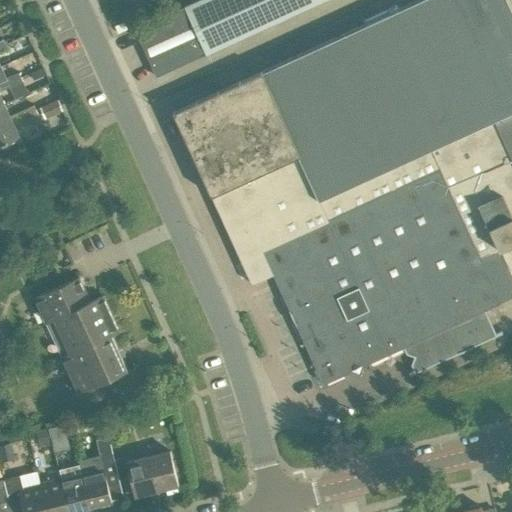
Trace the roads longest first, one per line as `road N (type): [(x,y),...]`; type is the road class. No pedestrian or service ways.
road 1 (residential): [(275,505),(250,397),(219,313),(77,0)]
road 2 (unclassified): [(275,505),(511,446)]
road 3 (unknown): [(127,109),(340,0)]
